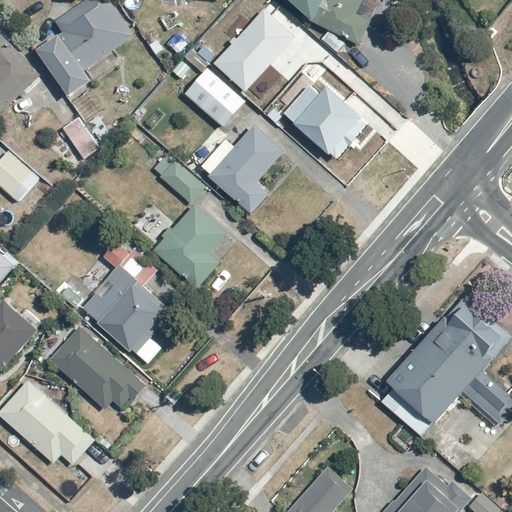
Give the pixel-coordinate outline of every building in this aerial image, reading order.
[(62,29),(34,50),(68,99),(93,81),(86,71),(135,36),(110,0),(86,0),(56,21),(62,29)] [(286,0),(312,23),(358,43),(368,20),(356,14),(361,0),(286,0)] [(265,10),(215,62),(246,91),(249,87),(260,98),(282,75),(269,63),(294,37),(265,10)] [(162,28),(146,38),(161,61),(176,51),(162,28)] [(0,115),(43,75),(3,33),(0,36),(0,115)] [(209,69),(186,95),(224,129),(247,102),(209,69)] [(314,87),(288,115),(336,161),(370,126),(330,88),(323,96),(314,87)] [(80,120),(66,130),(84,156),(97,146),(80,120)] [(227,140),(202,168),(254,214),(272,193),(260,182),(287,152),(257,125),(236,148),(227,140)] [(11,148),(0,160),(0,185),(20,204),(44,178),(11,148)] [(170,155),(156,173),(192,203),(206,185),(170,155)] [(199,205),(155,251),(195,290),(221,263),(210,252),(228,233),(199,205)] [(118,269),(84,309),(150,366),(165,349),(150,337),(174,309),(148,286),(161,270),(136,248),(131,254),(117,242),(104,257),(118,269)] [(0,284),(21,262),(3,246),(0,248),(0,284)] [(510,335),(465,295),(386,384),(393,390),(382,402),(422,438),(432,426),(434,428),(462,397),(493,425),(511,403),(511,399),(484,375),(497,359),(492,355),(510,335)] [(4,297),(0,301),(0,368),(42,321),(28,308),(23,314),(4,297)] [(146,387),(81,326),(52,357),(106,408),(114,400),(125,410),(146,387)] [(38,369),(0,411),(0,416),(54,465),(61,456),(71,465),(70,466),(95,488),(116,465),(93,445),(96,442),(107,452),(112,445),(102,436),(97,440),(65,411),(74,401),(38,369)] [(334,511),(354,488),(327,466),(288,511),(460,511),(471,499),(430,465),(395,507),(391,504),(384,511),(334,511)] [(473,502),(469,507),(474,511),(505,511),(507,511),(484,490),(473,502)]
